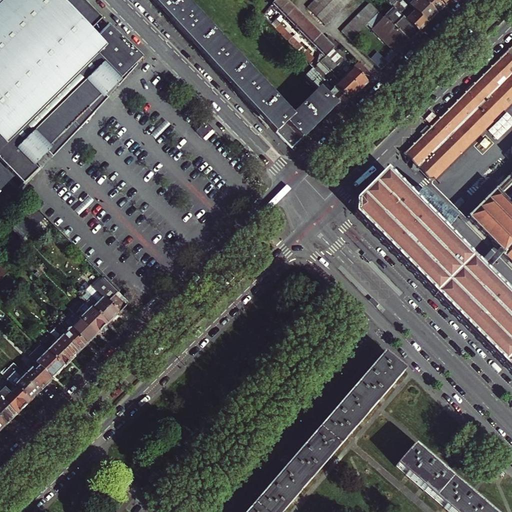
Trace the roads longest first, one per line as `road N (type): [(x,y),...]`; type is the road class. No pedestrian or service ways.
road 1 (primary): [(290,178),(0,470)]
road 2 (primary): [(89,446),(300,237)]
road 3 (residential): [(511,393),(328,210)]
road 4 (primary): [(328,210),(511,28)]
road 5 (primary): [(469,0),(290,178)]
road 6 (residential): [(215,511),(381,321)]
road 7 (residential): [(115,0),(290,178)]
road 8 (residential): [(381,321),(511,452)]
